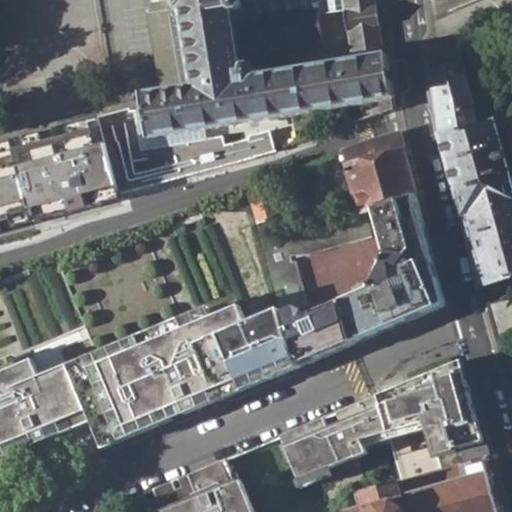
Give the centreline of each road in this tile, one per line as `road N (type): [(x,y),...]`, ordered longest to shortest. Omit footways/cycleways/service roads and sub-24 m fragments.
road 1 (residential): [(468,319),(42,511)]
road 2 (residential): [(0,255),(413,120)]
road 3 (residential): [(413,120),(468,319)]
road 4 (residential): [(468,319),(511,474)]
road 5 (residential): [(408,0),(413,120)]
